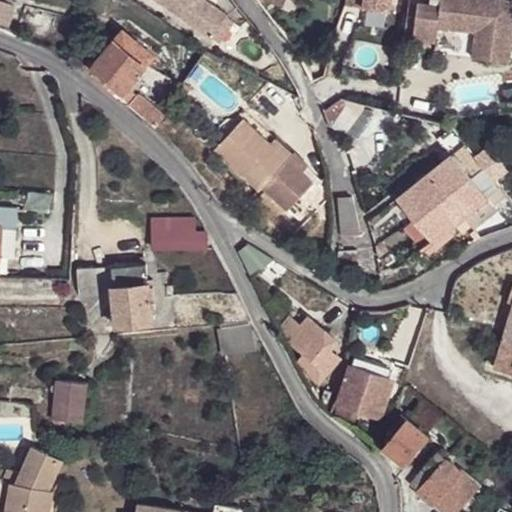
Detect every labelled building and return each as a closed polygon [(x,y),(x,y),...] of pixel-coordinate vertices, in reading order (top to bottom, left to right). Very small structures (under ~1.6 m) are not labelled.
[(157,0),(215,41),(216,39),(230,18),(231,17),(207,0),(157,0)] [(348,0),(348,9),(391,13),(392,0),(348,0)] [(511,52),(511,0),(442,0),(442,5),(420,2),(415,39),(439,42),(441,26),(477,31),(473,57),(511,62),(511,52)] [(0,23),(13,28),(19,8),(0,1),(0,23)] [(237,23),(230,18),(216,39),(223,44),(237,23)] [(90,72),(130,107),(139,96),(129,87),(155,56),(125,30),(90,72)] [(329,45),(301,57),(304,62),(313,81),(326,75),(329,45)] [(130,107),(154,129),(164,117),(139,96),(130,107)] [(334,128),(349,137),(363,114),(350,104),(334,128)] [(363,114),(349,137),(360,143),(380,112),(366,109),(363,114)] [(242,116),(214,147),(259,189),(261,185),(290,211),(315,183),(301,170),(269,141),(242,116)] [(274,137),(269,141),(301,170),(305,165),(274,137)] [(492,172),(505,162),(492,146),(479,155),(492,172)] [(455,154),(400,199),(416,219),(409,225),(424,245),(432,239),(434,242),(451,228),(457,223),(489,197),(464,166),(455,154)] [(479,155),(464,166),(489,197),(502,186),(497,179),(492,172),(479,155)] [(492,172),(497,179),(510,170),(505,162),(492,172)] [(340,200),(342,237),(363,234),(353,196),(340,200)] [(489,197),(457,223),(466,234),(475,227),(477,229),(500,211),(489,197)] [(0,225),(4,226),(18,228),(20,209),(0,206),(0,225)] [(151,231),(196,230),(195,214),(152,216),(151,231)] [(18,228),(4,226),(2,258),(15,259),(18,228)] [(424,245),(420,249),(428,258),(456,235),(451,228),(434,242),(432,239),(424,245)] [(151,231),(153,249),(208,248),(207,229),(196,230),(151,231)] [(241,253),(254,280),(277,260),(252,245),(241,253)] [(95,329),(154,324),(153,309),(158,309),(155,279),(150,280),(148,263),(79,271),(83,304),(93,304),(95,329)] [(303,327),(312,318),(298,308),(291,317),(292,317),(303,327)] [(284,328),(291,342),(303,327),(292,317),(284,328)] [(312,318),(303,327),(332,351),(340,340),(312,318)] [(251,322),(221,326),(226,354),(256,349),(251,322)] [(308,375),(320,385),(323,381),(341,359),(332,351),(303,327),(291,342),(306,355),(300,361),(311,370),(308,375)] [(511,370),(511,341),(505,339),(498,365),(511,370)] [(351,354),(348,366),(354,368),(393,380),(406,384),(411,368),(393,363),(392,368),(351,354)] [(341,359),(323,381),(339,395),(348,365),(341,359)] [(341,404),(381,416),(393,380),(354,368),(341,404)] [(57,378),(52,418),(87,422),(89,383),(57,378)] [(424,400),(410,419),(428,433),(442,414),(424,400)] [(396,435),(382,453),(387,459),(392,452),(405,462),(428,434),(428,433),(410,419),(404,414),(391,431),(396,435)] [(432,437),(428,434),(405,462),(403,465),(407,468),(432,437)] [(49,511),(53,491),(49,490),(63,460),(33,446),(16,484),(11,484),(5,511),(49,511)] [(422,491),(449,459),(439,450),(411,481),(422,491)] [(449,459),(422,491),(424,494),(435,504),(463,471),(449,459)] [(435,504),(443,511),(460,511),(481,488),(463,471),(435,504)] [(417,511),(443,511),(435,504),(424,494),(417,511)] [(169,511),(170,508),(141,503),(139,511),(169,511)]
